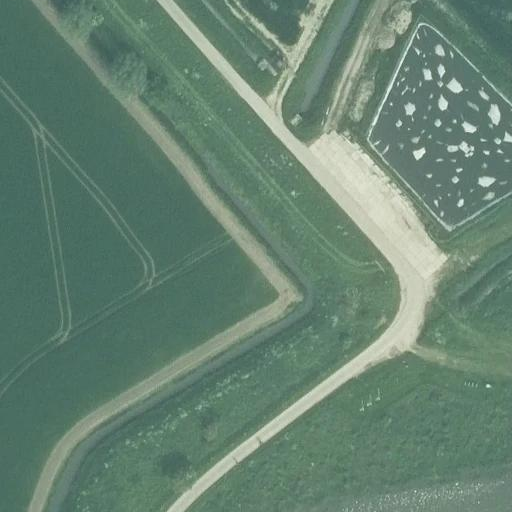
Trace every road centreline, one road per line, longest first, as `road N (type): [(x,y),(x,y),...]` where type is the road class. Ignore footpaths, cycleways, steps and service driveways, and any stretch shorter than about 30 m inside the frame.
road 1 (unclassified): [(177,511),(400,332),(413,293),(369,229),(166,0)]
road 2 (unknown): [(260,106),(319,0)]
